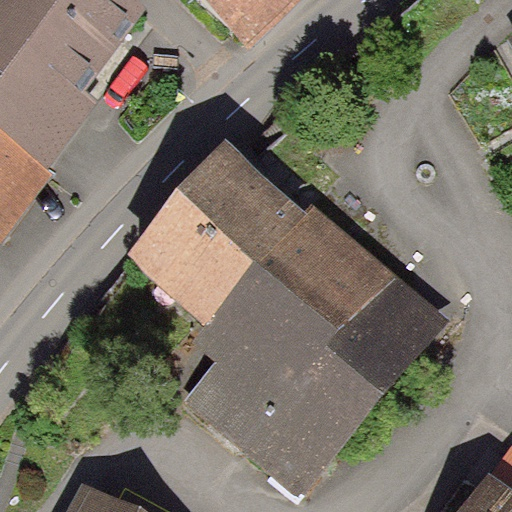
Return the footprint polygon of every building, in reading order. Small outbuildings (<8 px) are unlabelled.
[(151,8),(140,0),(0,0),(0,133),(54,173),(100,107),(85,96),(151,8)] [(197,0),(248,49),(300,0),(197,0)] [(54,173),(0,133),(0,243),(1,245),(54,173)] [(227,160),(136,267),(210,328),(195,346),(218,366),(186,404),(303,502),(452,326),(316,212),(305,225),(227,160)] [(511,511),(511,494),(489,478),(465,511),(511,511)] [(120,511),(86,493),(75,511),(120,511)]
